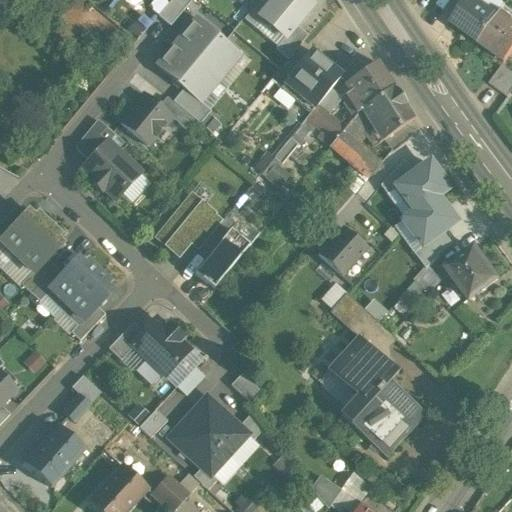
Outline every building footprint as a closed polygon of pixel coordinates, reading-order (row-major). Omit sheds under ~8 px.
[(172,0),(157,19),(170,29),(194,1),(192,0),(172,0)] [(262,0),(244,21),(253,29),(261,20),(271,8),(262,0)] [(310,10),(299,0),(277,0),(271,8),(261,20),(284,40),(295,27),(310,10)] [(497,16),(474,0),(466,0),(449,23),(477,43),(497,16)] [(511,55),(511,30),(496,19),(477,46),(505,66),(511,55)] [(197,20),(177,44),(220,81),(240,57),(197,20)] [(284,40),(274,51),(287,62),(308,37),(295,27),(284,40)] [(177,44),(156,69),(199,105),(220,81),(177,44)] [(310,52),(287,81),(302,93),(298,97),(299,98),(314,111),(331,91),(341,77),(310,52)] [(377,64),(347,84),(352,92),(346,96),(358,115),(361,110),(363,109),(393,89),(377,64)] [(490,84),(509,95),(511,90),(511,71),(500,65),(490,84)] [(302,93),(287,81),(283,86),(298,97),(302,93)] [(393,89),(363,109),(374,126),(371,128),(373,131),(366,136),(374,148),(413,121),(393,89)] [(311,114),(307,119),(316,126),(318,128),(328,117),(342,100),(331,91),(314,111),(311,114)] [(159,108),(144,96),(120,125),(147,147),(171,119),(171,118),(159,108)] [(314,111),(299,98),(295,102),(311,114),(314,111)] [(193,122),(166,99),(159,108),(171,118),(171,119),(186,131),(193,122)] [(374,126),(363,109),(361,110),(358,115),(352,122),(363,131),(362,132),(366,136),(373,131),(371,128),(374,126)] [(328,117),(318,128),(323,132),(332,120),(328,117)] [(307,119),(299,130),(306,136),(307,137),(316,126),(307,119)] [(344,130),(332,120),(323,132),(318,138),(330,148),(341,134),(344,130)] [(352,122),(351,122),(344,130),(341,134),(353,144),(353,143),(362,132),(363,131),(352,122)] [(299,130),(274,160),(282,166),(306,136),(299,130)] [(353,144),(341,134),(330,148),(351,165),(357,171),(368,180),(380,166),(353,143),(353,144)] [(140,174),(107,144),(83,170),(94,181),(92,183),(102,192),(104,189),(115,200),(140,174)] [(397,189),(414,177),(403,163),(380,187),(386,197),(397,189)] [(357,171),(351,165),(346,171),(353,176),(357,171)] [(397,189),(415,215),(438,198),(448,191),(429,166),(414,177),(397,189)] [(132,203),(151,185),(143,176),(124,195),(132,203)] [(213,217),(191,198),(156,240),(178,258),(191,243),(213,217)] [(457,224),(438,198),(415,215),(406,222),(425,248),(443,234),(457,224)] [(14,230),(1,244),(2,244),(17,259),(48,227),(37,217),(34,220),(28,215),(14,230)] [(221,224),(213,217),(191,243),(200,250),(221,224)] [(203,246),(212,254),(230,233),(235,227),(226,219),(203,246)] [(5,221),(0,225),(0,246),(2,244),(1,244),(14,230),(5,221)] [(48,227),(17,259),(33,274),(33,275),(46,261),(61,246),(55,240),(58,237),(48,227)] [(343,230),(318,257),(342,278),(366,251),(343,230)] [(249,249),(230,233),(212,254),(194,276),(213,292),(249,249)] [(452,247),(443,234),(425,248),(416,256),(426,271),(438,258),(452,247)] [(64,242),(58,237),(55,240),(61,246),(64,242)] [(474,250),(447,271),(470,301),(497,280),(474,250)] [(86,264),(81,258),(77,262),(83,267),(86,264)] [(46,261),(33,275),(33,274),(21,286),(30,295),(55,269),(46,261)] [(63,277),(50,291),(67,307),(97,274),(86,264),(83,267),(77,262),(63,277)] [(55,269),(30,295),(39,304),(45,298),(44,297),(50,291),(63,277),(55,269)] [(97,274),(67,307),(83,322),(96,308),(110,294),(105,288),(108,285),(97,274)] [(415,282),(397,301),(410,313),(427,294),(415,282)] [(114,290),(108,285),(105,288),(110,294),(114,290)] [(341,299),(331,290),(320,301),(331,311),(341,299)] [(67,307),(50,291),(44,297),(45,298),(61,313),(67,307)] [(389,335),(346,296),(329,314),(361,343),(362,341),(374,352),(389,335)] [(463,304),(456,310),(464,319),(471,314),(463,304)] [(83,322),(67,307),(61,313),(76,328),(77,328),(83,322)] [(83,322),(77,328),(76,328),(70,334),(80,343),(105,316),(96,308),(83,322)] [(192,350),(159,319),(143,335),(133,347),(134,348),(166,378),(192,350)] [(108,351),(120,363),(134,348),(133,347),(143,335),(133,325),(108,351)] [(374,352),(362,341),(361,343),(330,375),(356,399),(339,417),(382,458),(422,415),(388,383),(396,374),(374,352)] [(19,371),(29,379),(44,362),(35,354),(19,371)] [(241,377),(230,388),(247,404),(258,392),(241,377)] [(0,408),(1,408),(15,393),(0,378),(0,408)] [(79,397),(91,406),(100,394),(82,379),(72,391),(79,397)] [(79,397),(62,414),(73,424),(91,406),(79,397)] [(206,400),(187,421),(228,458),(247,437),(239,429),(206,400)] [(0,426),(9,417),(1,408),(0,408),(0,426)] [(166,424),(155,414),(139,431),(150,440),(166,424)] [(249,419),(239,429),(247,437),(254,443),(263,432),(249,419)] [(210,478),(228,458),(187,421),(169,441),(201,470),(210,478)] [(58,429),(26,467),(51,489),(84,451),(58,429)] [(122,468),(88,505),(95,511),(127,511),(147,491),(122,468)] [(210,478),(201,470),(193,479),(208,493),(216,484),(210,478)] [(167,478),(151,496),(168,511),(174,511),(188,497),(178,487),(167,478)] [(195,490),(185,479),(178,487),(188,497),(195,490)]
